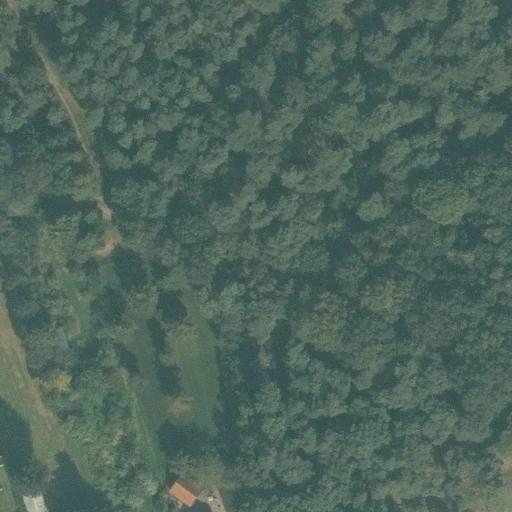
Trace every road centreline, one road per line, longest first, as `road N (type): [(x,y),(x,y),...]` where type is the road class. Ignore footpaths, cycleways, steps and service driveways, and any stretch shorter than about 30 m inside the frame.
road 1 (track): [(511,135),(378,208),(342,242),(281,276)]
road 2 (track): [(81,200),(281,276)]
road 3 (track): [(81,200),(71,138),(0,25)]
road 4 (track): [(392,326),(511,379)]
road 5 (track): [(281,276),(392,326)]
